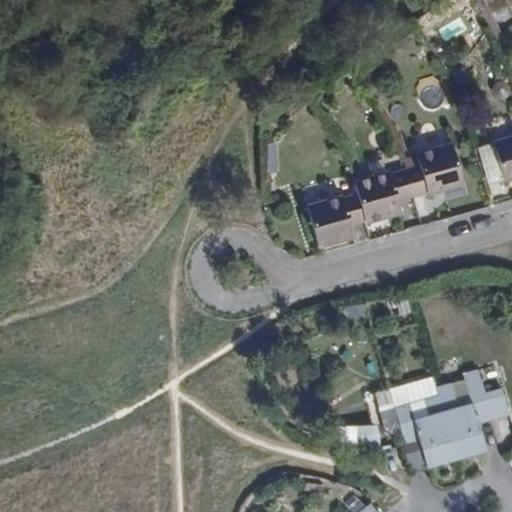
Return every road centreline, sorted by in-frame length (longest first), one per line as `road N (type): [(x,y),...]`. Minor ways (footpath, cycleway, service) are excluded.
road 1 (residential): [(306,280),(277,273),(246,243),(219,241),(199,269),(209,292),(239,302),(277,290)]
road 2 (residential): [(306,280),(511,225)]
